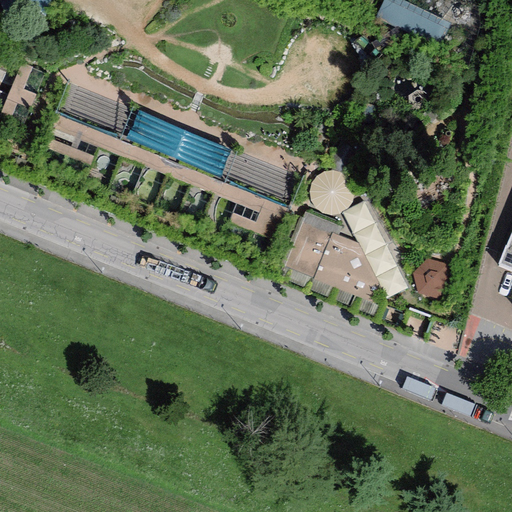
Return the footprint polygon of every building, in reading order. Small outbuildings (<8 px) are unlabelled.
[(391,0),(382,27),(446,51),(456,24),(392,0),(391,0)] [(374,50),(367,41),(358,48),(365,57),(374,50)] [(31,71),(20,66),(0,114),(0,121),(9,125),(17,105),(30,110),(37,94),(24,88),(31,71)] [(439,102),(447,86),(441,83),(433,99),(439,102)] [(290,209),(55,114),(49,131),(95,149),(119,159),(144,169),(167,178),(188,187),(213,197),(235,206),(230,219),(278,239),(290,209)] [(357,152),(337,141),(325,164),(344,175),(357,152)] [(304,209),(299,222),(337,238),(342,224),(304,209)] [(337,238),(299,222),(289,247),(381,284),(363,248),(337,238)] [(511,234),(500,265),(511,269),(511,234)] [(381,284),(289,247),(281,267),(373,304),(381,284)] [(447,265),(427,259),(412,273),(417,293),(438,300),(453,285),(447,265)]
